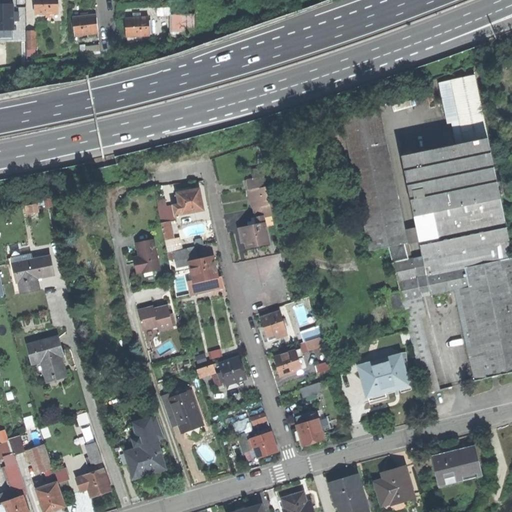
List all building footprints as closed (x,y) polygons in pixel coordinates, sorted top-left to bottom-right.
[(34,0),(35,14),(46,14),(52,14),(58,14),(58,0),(34,0)] [(0,29),(13,29),(13,5),(2,5),(0,4),(0,29)] [(76,34),(98,31),(97,22),(96,13),(73,16),(76,34)] [(171,13),(171,32),(195,32),(195,13),(171,13)] [(127,34),(150,33),(149,15),(126,16),(126,25),(127,34)] [(0,40),(13,40),(13,29),(0,29),(0,40)] [(36,31),(27,31),(28,56),(36,56),(36,50),(37,50),(36,31)] [(451,81),(464,143),(487,139),(475,75),(451,81)] [(439,84),(452,145),(464,143),(451,81),(439,84)] [(343,120),(349,152),(387,144),(379,106),(343,120)] [(511,254),(511,248),(507,233),(487,139),(464,143),(452,145),(402,156),(417,228),(419,241),(422,257),(431,295),(454,290),(476,381),(511,371),(511,254)] [(406,313),(426,391),(437,388),(420,316),(426,314),(422,297),(414,259),(409,260),(405,244),(408,243),(405,230),(387,144),(349,152),(371,251),(391,247),(400,291),(387,294),(392,317),(406,313)] [(252,169),(253,179),(265,178),(263,168),(252,169)] [(247,180),(249,191),(266,188),(265,178),(253,179),(247,180)] [(251,202),(268,199),(266,188),(249,191),(251,202)] [(179,205),(174,206),(176,214),(181,213),(181,215),(203,210),(202,201),(199,189),(177,193),(179,205)] [(257,207),(259,217),(263,216),(271,214),(268,199),(251,202),(257,207)] [(157,201),(158,208),(166,207),(166,200),(157,201)] [(27,207),(28,214),(38,212),(36,204),(27,207)] [(158,208),(161,224),(169,223),(175,222),(171,206),(166,207),(158,208)] [(257,224),(248,226),(239,228),(241,241),(242,243),(245,242),(247,248),(269,243),(263,216),(259,217),(255,217),(257,224)] [(257,224),(255,217),(251,218),(252,222),(248,223),(248,226),(257,224)] [(169,223),(161,224),(165,240),(172,239),(169,223)] [(417,228),(405,230),(408,243),(419,241),(417,228)] [(167,253),(173,251),(183,249),(180,237),(172,239),(165,240),(167,253)] [(195,246),(204,245),(203,240),(201,240),(201,238),(195,239),(195,241),(194,241),(195,246)] [(136,262),(138,274),(155,270),(160,269),(154,240),(137,244),(140,259),(140,261),(136,262)] [(190,261),(197,260),(194,247),(183,249),(173,251),(175,260),(176,267),(191,264),(190,261)] [(40,289),(38,278),(41,278),(54,275),(50,256),(32,260),(24,261),(13,263),(16,282),(18,282),(20,292),(40,289)] [(213,256),(197,260),(190,261),(191,264),(195,282),(197,292),(223,287),(221,276),(218,277),(215,266),(213,256)] [(422,297),(431,295),(422,257),(414,259),(422,297)] [(155,270),(138,274),(140,285),(158,281),(155,270)] [(154,309),(158,327),(159,331),(173,327),(168,306),(154,309)] [(155,327),(158,327),(154,309),(153,307),(138,311),(143,330),(155,327)] [(288,335),(284,323),(282,318),(279,308),(259,314),(263,325),(267,337),(276,334),(277,338),(288,335)] [(316,350),(325,347),(322,336),(306,341),(308,349),(315,347),(316,350)] [(47,382),(66,377),(61,360),(60,356),(63,355),(58,337),(27,345),(32,364),(41,362),(47,382)] [(309,351),(308,349),(306,341),(299,344),(301,349),(302,353),(309,351)] [(295,350),(298,359),(303,357),(302,353),(301,349),(295,350)] [(221,350),(208,353),(210,360),(222,356),(221,350)] [(301,370),(298,359),(295,350),(274,357),(278,368),(280,376),(301,370)] [(362,379),(363,379),(368,378),(366,369),(376,366),(375,363),(400,355),(404,367),(408,366),(404,352),(372,357),(372,359),(358,362),(362,379)] [(205,354),(195,357),(198,365),(207,362),(205,354)] [(409,384),(404,367),(400,355),(375,363),(376,366),(366,369),(368,378),(363,379),(368,395),(385,390),(385,391),(394,389),(409,384)] [(222,373),(225,382),(227,389),(240,385),(239,383),(238,381),(246,379),(239,357),(219,363),(222,373)] [(329,361),(316,365),(318,373),(331,368),(329,361)] [(213,365),(197,369),(200,377),(216,373),(213,365)] [(223,385),(223,383),(221,383),(218,374),(212,376),(215,388),(223,385)] [(302,388),(304,396),(322,390),(320,382),(302,388)] [(191,391),(172,398),(170,398),(179,424),(181,430),(202,423),(197,408),(195,408),(194,405),(193,401),(195,401),(191,391)] [(171,427),(179,424),(170,398),(172,398),(171,393),(161,397),(171,427)] [(86,413),(77,416),(80,425),(90,422),(86,413)] [(265,413),(251,418),(254,425),(267,420),(265,413)] [(309,422),(299,425),(298,425),(299,428),(297,429),(300,439),(302,438),(304,445),(305,445),(305,446),(314,443),(314,442),(318,441),(324,439),(316,414),(307,417),(309,422)] [(309,422),(307,417),(304,415),(297,417),(299,425),(309,422)] [(140,437),(143,447),(157,443),(157,440),(164,438),(158,416),(136,423),(140,437)] [(248,419),(234,423),(238,436),(245,434),(243,430),(251,427),(248,419)] [(0,439),(1,442),(8,440),(5,430),(0,431),(0,439)] [(271,432),(248,439),(251,447),(254,446),(255,449),(258,458),(264,456),(278,452),(271,432)] [(243,453),(255,449),(254,446),(251,447),(248,439),(246,433),(245,434),(238,436),(243,453)] [(9,441),(14,455),(24,451),(19,436),(8,440),(9,441)] [(132,439),(135,450),(143,447),(140,437),(132,439)] [(9,441),(0,444),(0,459),(4,458),(14,455),(9,441)] [(93,464),(102,461),(96,443),(87,446),(90,457),(89,457),(91,464),(93,464)] [(135,450),(126,453),(129,464),(133,478),(151,473),(165,469),(157,443),(143,447),(135,450)] [(118,467),(129,464),(126,453),(123,444),(112,447),(118,467)] [(43,445),(33,448),(37,458),(42,472),(52,469),(43,445)] [(32,460),(37,458),(33,448),(24,451),(28,461),(32,460)] [(434,457),(439,479),(459,474),(460,478),(462,478),(480,473),(474,449),(458,453),(458,451),(447,454),(434,457)] [(20,496),(23,495),(27,494),(14,455),(4,458),(7,466),(2,468),(10,491),(17,489),(20,496)] [(36,474),(42,472),(37,458),(32,460),(36,474)] [(374,482),(382,507),(415,497),(405,466),(395,470),(386,472),(388,478),(374,482)] [(104,469),(76,478),(80,491),(88,489),(91,497),(100,494),(111,490),(104,469)] [(64,470),(56,473),(59,483),(68,479),(64,470)] [(459,474),(439,479),(439,480),(437,481),(439,489),(464,483),(462,478),(460,478),(459,474)] [(330,485),(338,511),(368,511),(357,476),(342,481),(330,485)] [(43,482),(35,484),(40,498),(39,499),(41,505),(42,505),(44,511),(47,511),(54,510),(65,506),(57,483),(45,487),(43,482)] [(10,491),(7,493),(9,500),(20,496),(17,489),(10,491)] [(0,494),(0,500),(1,503),(9,500),(7,493),(0,494)] [(283,510),(283,511),(312,511),(312,510),(308,511),(306,504),(303,493),(282,499),(285,510),(283,510)] [(28,511),(23,495),(20,496),(9,500),(1,503),(0,503),(0,506),(1,511),(28,511)]
